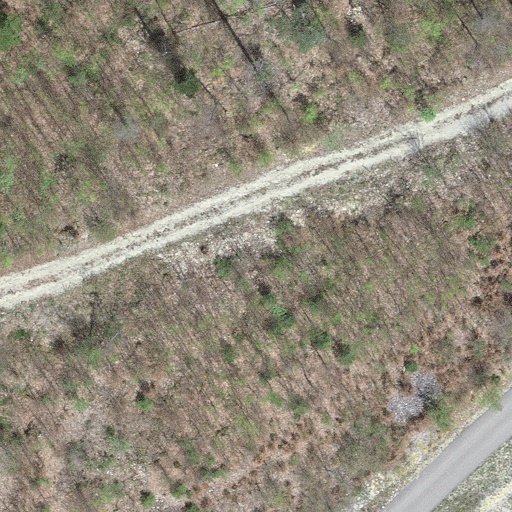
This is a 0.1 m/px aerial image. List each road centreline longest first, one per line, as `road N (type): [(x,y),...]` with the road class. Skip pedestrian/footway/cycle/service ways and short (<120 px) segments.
road 1 (track): [(0,293),(511,91)]
road 2 (unclassified): [(511,407),(404,511)]
